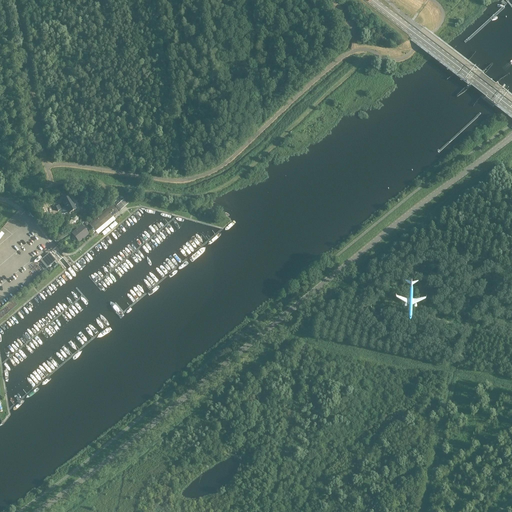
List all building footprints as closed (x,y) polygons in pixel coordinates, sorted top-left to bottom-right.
[(452,50),(444,57),(441,60),(441,61),(441,62),(442,62),(443,62),(454,52),(454,51),(453,50),(452,50)] [(483,71),(474,81),(468,86),(469,87),(470,88),(471,87),(485,74),(486,73),(485,72),(485,71),(484,71),(483,71)] [(495,106),(496,105),(507,91),(497,83),(496,83),(483,96),(483,97),(495,106)] [(63,203),(55,207),(58,211),(65,208),(68,214),(76,210),(74,205),(70,197),(69,197),(69,198),(62,201),(63,203)] [(120,211),(129,203),(125,199),(115,207),(120,211)] [(90,224),(89,224),(89,225),(95,231),(118,212),(112,205),(111,206),(108,204),(104,207),(106,210),(90,224)] [(81,226),(73,233),(77,238),(79,241),(88,234),(81,226)] [(47,268),(56,260),(49,252),(40,260),(47,268)]
